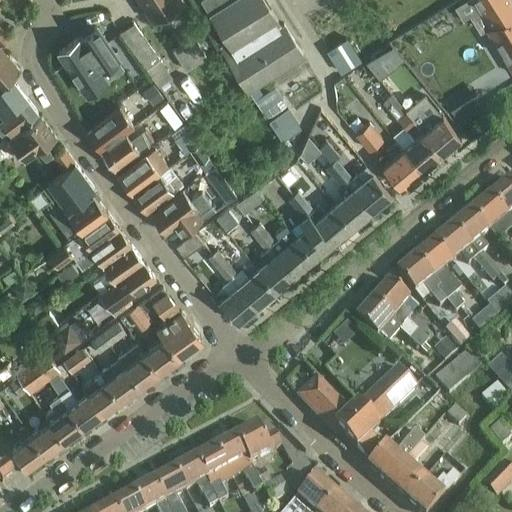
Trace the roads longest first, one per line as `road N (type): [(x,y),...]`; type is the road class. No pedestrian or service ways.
road 1 (residential): [(239,356),(38,80),(30,51),(48,16),(47,0)]
road 2 (residential): [(239,356),(263,346),(511,141)]
road 3 (residential): [(13,511),(239,356)]
road 4 (residential): [(395,511),(239,356)]
